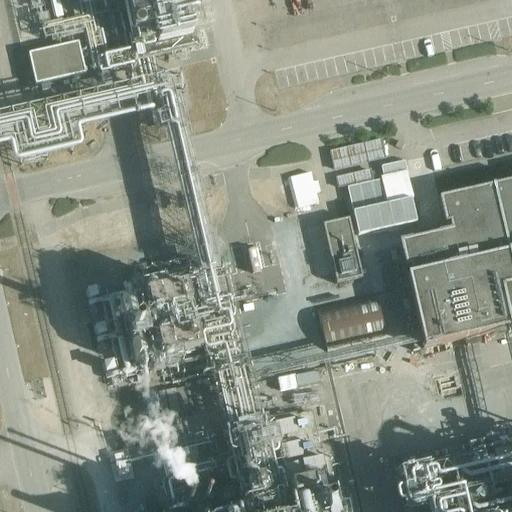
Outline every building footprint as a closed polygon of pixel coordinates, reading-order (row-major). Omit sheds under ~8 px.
[(52,0),(57,22),(38,26),(42,44),(82,34),(92,77),(205,51),(192,0),(52,0)] [(27,57),(34,89),(84,77),(77,46),(27,57)] [(511,511),(511,342),(509,331),(499,334),(511,391),(511,438),(510,427),(498,430),(498,432),(487,434),(488,441),(467,446),(469,456),(480,453),(481,457),(461,461),(458,451),(441,455),(443,465),(397,476),(404,511),(427,506),(428,511),(345,511),(343,501),(331,504),(326,485),(311,416),(295,419),(295,417),(269,423),(267,419),(261,420),(253,386),(421,347),(420,340),(251,379),(225,272),(220,273),(220,276),(211,278),(183,156),(172,109),(169,110),(167,98),(182,95),(178,78),(0,119),(0,135),(22,131),(26,147),(27,149),(29,150),(31,151),(33,151),(35,150),(55,146),(57,145),(57,143),(58,142),(58,140),(55,123),(163,99),(166,110),(165,111),(167,118),(164,119),(167,129),(169,128),(175,158),(183,190),(181,191),(183,201),(185,200),(202,271),(203,271),(206,280),(194,282),(192,273),(184,275),(184,272),(130,283),(131,285),(122,287),(124,296),(106,300),(106,301),(88,305),(89,309),(106,305),(114,337),(97,341),(98,345),(115,341),(123,375),(105,378),(106,382),(151,372),(151,374),(180,367),(207,363),(225,436),(221,437),(228,465),(199,471),(194,451),(163,459),(167,478),(191,474),(192,478),(170,483),(167,485),(166,486),(165,489),(166,491),(170,509),(164,511),(511,511)] [(333,174),(384,162),(380,143),(328,155),(333,174)] [(403,165),(380,170),(382,181),(406,176),(403,165)] [(369,173),(334,182),(337,192),(372,184),(369,173)] [(286,179),(292,212),(316,208),(310,175),(286,179)] [(421,347),(422,352),(499,334),(509,331),(511,330),(511,184),(437,202),(443,227),(447,227),(449,234),(398,246),(404,272),(409,271),(410,278),(405,279),(420,340),(421,347)] [(362,241),(419,229),(410,191),(354,203),(362,241)] [(241,222),(271,214),(265,194),(255,196),(254,193),(244,195),(245,199),(235,202),(241,222)] [(360,281),(347,222),(321,228),(324,242),(318,243),(324,266),(329,265),(335,287),(360,281)] [(83,305),(101,301),(96,281),(78,285),(83,305)] [(375,299),(315,313),(326,357),(385,343),(375,299)] [(103,374),(116,372),(114,360),(101,362),(103,374)] [(187,411),(181,388),(172,390),(173,393),(170,393),(175,412),(177,412),(177,413),(187,411)] [(168,416),(163,392),(153,394),(159,418),(168,416)]
